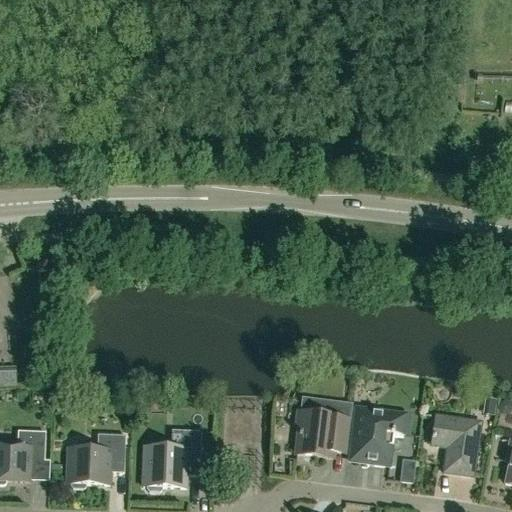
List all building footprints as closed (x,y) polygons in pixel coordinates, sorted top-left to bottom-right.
[(16,388),(15,369),(8,370),(8,388),(16,388)] [(299,429),(296,457),(332,461),(333,455),(346,456),(347,445),(350,418),(334,416),(335,412),(310,409),(309,416),(298,415),(296,429),(299,429)] [(351,445),(349,463),(361,465),(389,468),(393,436),(402,437),(405,417),(355,411),(351,445)] [(435,418),(430,446),(430,448),(446,450),(442,475),(472,479),(480,425),(435,418)] [(199,479),(201,434),(171,433),(170,450),(144,449),(142,489),(146,489),(146,492),(148,494),(159,495),(162,492),(162,490),(185,491),(186,478),(199,479)] [(43,463),(45,435),(17,434),(17,449),(0,448),(0,488),(4,489),(6,486),(6,484),(29,485),(30,463),(43,463)] [(123,476),(125,438),(97,437),(96,452),(72,451),(72,468),(67,467),(66,486),(70,486),(70,489),(72,491),(83,492),(86,489),(86,487),(109,488),(110,475),(123,476)]
